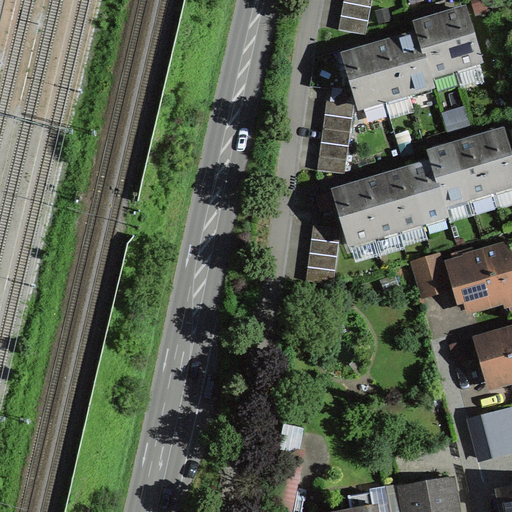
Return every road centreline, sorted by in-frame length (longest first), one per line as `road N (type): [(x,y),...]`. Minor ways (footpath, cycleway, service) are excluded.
road 1 (primary): [(259,0),(149,511)]
road 2 (residential): [(225,511),(313,0)]
